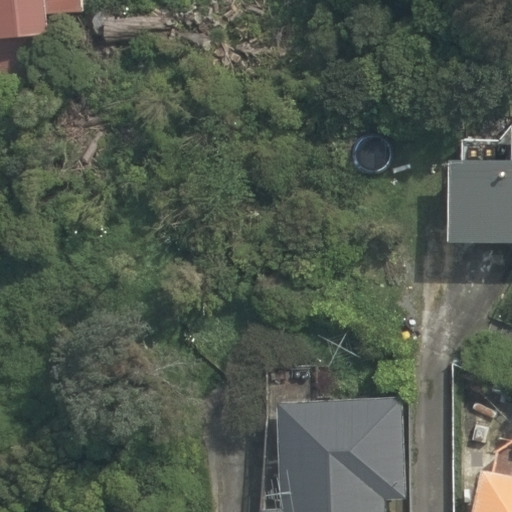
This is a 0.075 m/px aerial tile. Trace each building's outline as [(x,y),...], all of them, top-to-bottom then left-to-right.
[(0,0),(0,85),(34,82),(29,31),(77,27),(74,0),(0,0)] [(511,156),(457,156),(457,236),(511,237),(511,156)] [(412,363),(385,363),(385,386),(412,386),(412,363)] [(288,504),(270,504),(269,511),(392,511),(392,497),(411,496),(407,395),(285,398),(288,504)] [(511,511),(511,470),(491,466),(479,511),(511,511)]
